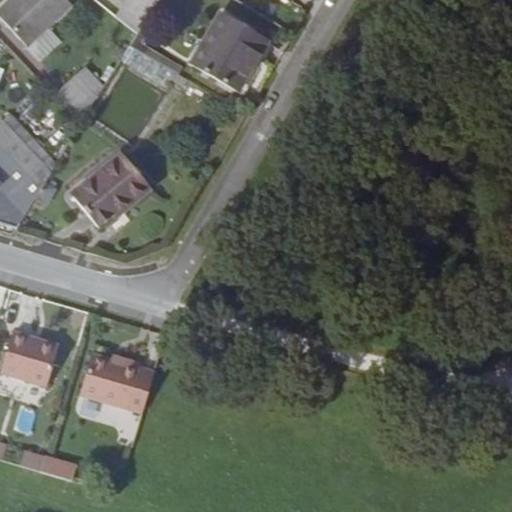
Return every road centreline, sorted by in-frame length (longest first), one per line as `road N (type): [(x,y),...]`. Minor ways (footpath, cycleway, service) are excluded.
road 1 (residential): [(329,0),(159,290),(120,293)]
road 2 (track): [(475,389),(120,293)]
road 3 (residential): [(0,257),(120,293)]
